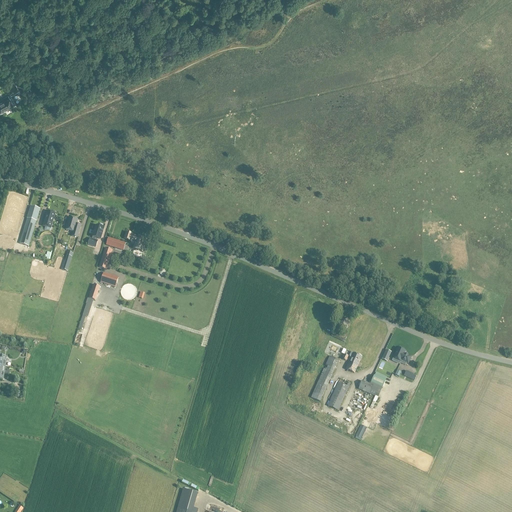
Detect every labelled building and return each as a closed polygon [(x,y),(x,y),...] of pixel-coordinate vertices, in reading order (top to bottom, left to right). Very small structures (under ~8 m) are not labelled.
[(17,91),(11,82),(5,85),(11,95),(17,91)] [(1,100),(3,102),(0,103),(0,111),(8,107),(10,105),(11,104),(11,103),(9,100),(5,102),(3,99),(1,100)] [(20,244),(29,247),(40,209),(30,206),(20,244)] [(46,220),(45,222),(44,221),(42,226),(51,229),(55,216),(54,216),(55,214),(48,212),(45,220),(46,220)] [(77,220),(69,218),(66,230),(74,232),(77,220)] [(92,237),(93,238),(93,240),(90,239),(88,245),(96,248),(98,241),(95,240),(95,238),(100,240),(103,228),(96,226),(92,237)] [(137,237),(132,235),(126,232),(124,239),(135,243),(133,248),(142,251),(146,239),(137,237)] [(107,245),(123,250),(125,244),(109,239),(107,245)] [(62,246),(56,245),(54,253),(66,256),(68,248),(66,247),(67,244),(63,243),(62,246)] [(112,250),(105,248),(99,267),(106,269),(112,250)] [(101,282),(116,287),(118,278),(104,273),(101,282)] [(89,298),(95,300),(100,287),(93,285),(89,298)] [(338,327),(345,330),(346,328),(345,327),(348,322),(341,319),(338,327)] [(393,358),(401,362),(400,363),(405,365),(406,363),(408,364),(411,357),(404,354),(405,351),(402,350),(402,349),(402,348),(400,347),(399,348),(398,348),(393,358)] [(387,362),(392,352),(386,350),(382,359),(387,362)] [(355,373),(362,357),(351,352),(350,356),(350,357),(351,358),(346,369),(355,373)] [(337,376),(327,404),(338,408),(348,380),(337,376)] [(370,383),(382,389),(385,381),(374,376),(370,383)] [(315,393),(322,396),(326,386),(317,382),(316,383),(311,381),(307,388),(315,392),(315,393)] [(378,398),(375,396),(370,408),(372,409),(375,403),(376,403),(378,398)]
